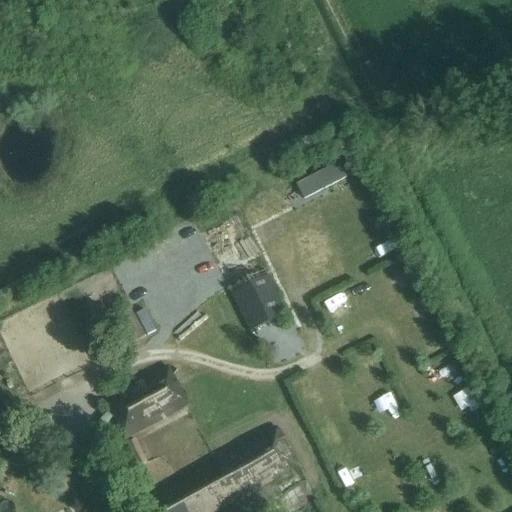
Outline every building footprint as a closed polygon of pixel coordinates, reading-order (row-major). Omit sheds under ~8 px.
[(287,314),(267,273),(238,214),(200,233),(249,333),(287,314)] [(114,314),(131,345),(145,337),(129,306),(114,314)] [(432,322),(437,338),(455,331),(449,316),(432,322)] [(362,365),(369,378),(385,369),(377,356),(362,365)] [(452,386),(462,366),(444,358),(435,378),(452,386)] [(159,422),(187,405),(168,369),(106,403),(125,439),(159,422)] [(308,404),(326,401),(322,381),(305,384),(308,404)] [(480,406),(470,389),(457,397),(468,414),(480,406)] [(148,501),(154,511),(216,511),(298,466),(278,428),(170,489),(148,501)] [(343,481),(361,477),(355,448),(337,452),(343,481)] [(0,496),(0,511),(9,511),(12,511),(4,495),(0,496)]
